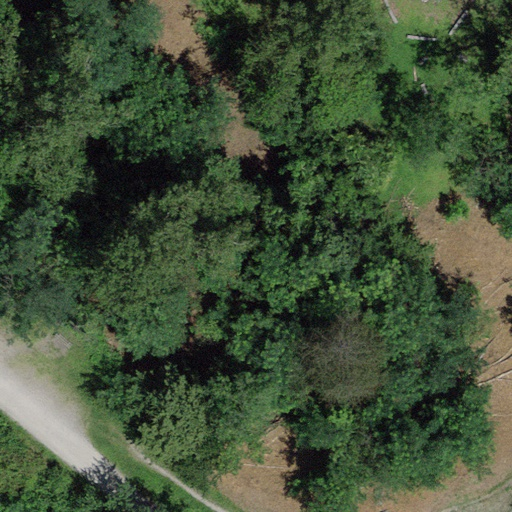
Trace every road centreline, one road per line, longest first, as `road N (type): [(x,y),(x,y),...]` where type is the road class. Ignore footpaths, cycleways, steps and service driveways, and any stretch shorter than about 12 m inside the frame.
road 1 (track): [(52,421),(123,435),(242,511)]
road 2 (track): [(0,382),(148,511)]
